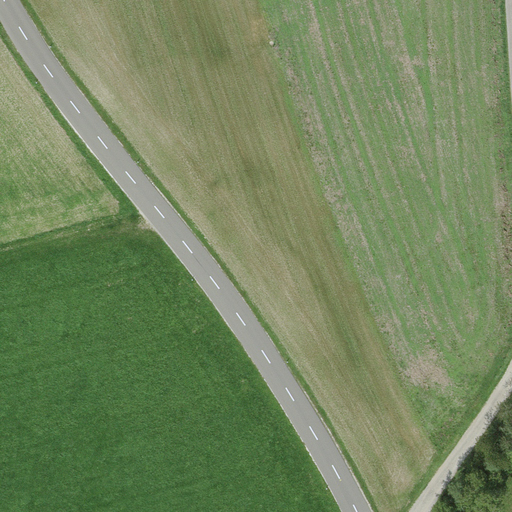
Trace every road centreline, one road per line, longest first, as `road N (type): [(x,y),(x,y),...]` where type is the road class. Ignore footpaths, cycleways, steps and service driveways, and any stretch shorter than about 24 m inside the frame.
road 1 (tertiary): [(357,511),(231,305),(57,84),(3,0)]
road 2 (track): [(511,378),(423,511)]
